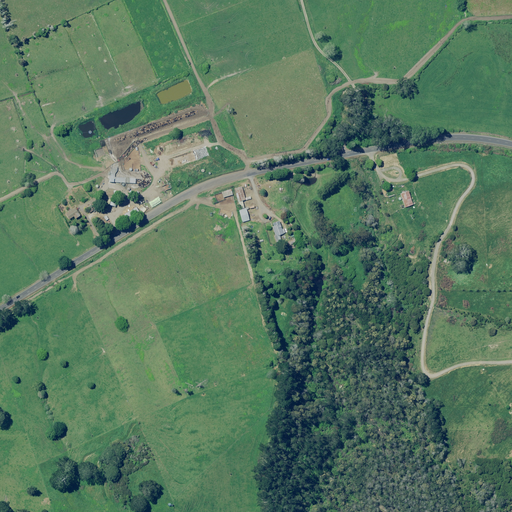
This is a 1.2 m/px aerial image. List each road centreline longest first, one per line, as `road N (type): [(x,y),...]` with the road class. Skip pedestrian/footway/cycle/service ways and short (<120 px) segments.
road 1 (primary): [(0,309),(219,181),(440,137),(511,144)]
road 2 (track): [(307,0),(313,24),(349,78),(324,97),(325,113),(306,146),(249,161),(248,174)]
